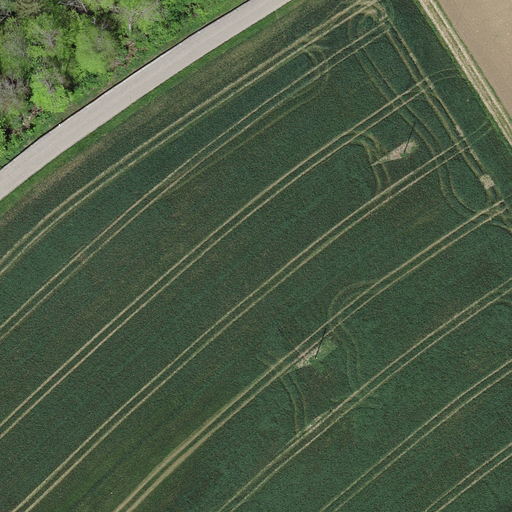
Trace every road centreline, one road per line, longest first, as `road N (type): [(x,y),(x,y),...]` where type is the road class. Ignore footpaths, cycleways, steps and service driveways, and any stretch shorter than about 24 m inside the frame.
road 1 (unclassified): [(269,0),(0,186)]
road 2 (track): [(427,0),(511,137)]
